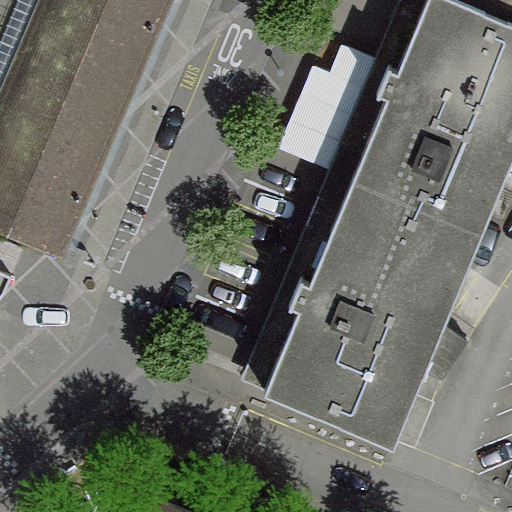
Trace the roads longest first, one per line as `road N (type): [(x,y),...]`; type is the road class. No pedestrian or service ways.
road 1 (residential): [(99,379),(261,0)]
road 2 (residential): [(99,379),(415,511)]
road 3 (residential): [(0,463),(99,379)]
